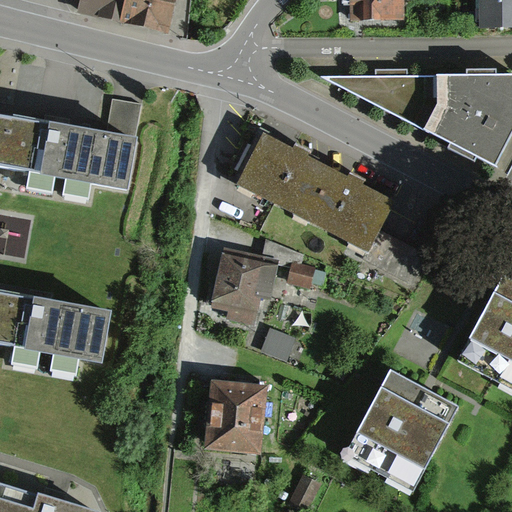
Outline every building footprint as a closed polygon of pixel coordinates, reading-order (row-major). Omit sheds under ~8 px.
[(79,0),(77,13),(140,29),(169,35),(176,8),(177,0),(79,0)] [(342,0),(342,4),(351,4),(351,23),(408,24),(408,0),(342,0)] [(511,0),(477,0),(478,33),(511,32),(511,0)] [(511,79),(330,78),(510,171),(511,167),(511,79)] [(136,141),(0,116),(0,167),(127,191),(136,141)] [(297,156),(272,143),(248,189),(371,253),(395,207),(352,185),(297,156)] [(286,267),(236,259),(224,327),(275,336),(286,267)] [(511,288),(499,282),(457,364),(511,392),(511,288)] [(107,313),(0,295),(0,348),(98,365),(107,313)] [(454,407),(386,373),(343,457),(411,492),(454,407)] [(279,389),(222,384),(216,449),(273,454),(279,389)] [(91,511),(3,487),(0,498),(0,511),(91,511)]
